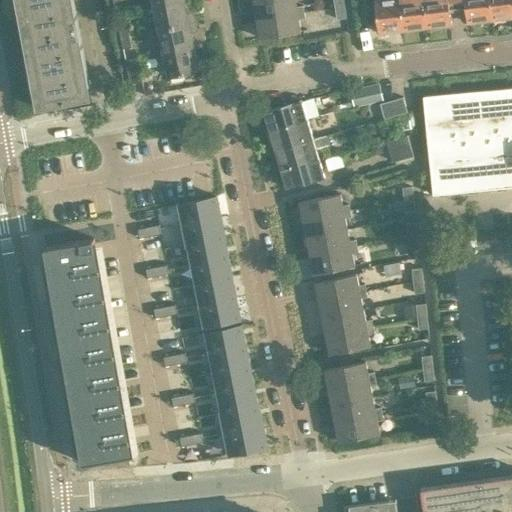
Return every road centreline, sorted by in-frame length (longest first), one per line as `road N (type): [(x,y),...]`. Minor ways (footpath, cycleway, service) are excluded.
road 1 (residential): [(229,93),(236,166),(259,209),(307,478)]
road 2 (tertiary): [(46,501),(0,213)]
road 3 (residential): [(46,501),(307,478)]
road 4 (residential): [(0,144),(229,93)]
road 5 (residential): [(307,478),(511,444)]
road 6 (residential): [(359,68),(511,53)]
road 7 (residential): [(229,93),(359,68)]
